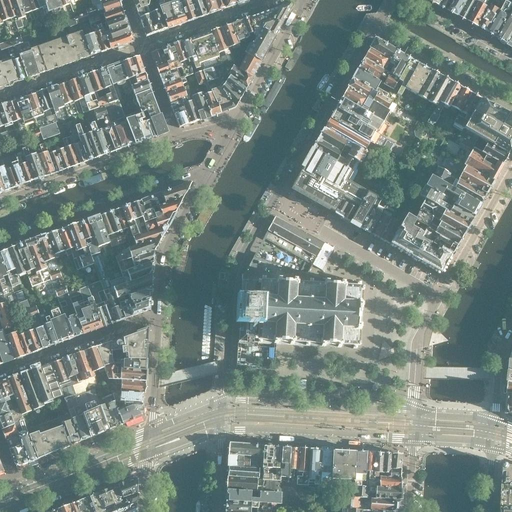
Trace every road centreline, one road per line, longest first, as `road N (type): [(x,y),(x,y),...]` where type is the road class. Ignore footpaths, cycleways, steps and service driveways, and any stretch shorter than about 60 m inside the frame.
road 1 (residential): [(224,405),(238,267),(377,27)]
road 2 (residential): [(0,243),(187,176),(202,180)]
road 3 (tertiary): [(222,430),(414,439)]
road 4 (tertiary): [(414,414),(224,405)]
road 5 (residential): [(174,137),(0,200)]
road 6 (residential): [(0,374),(160,320)]
road 7 (residential): [(377,27),(511,106)]
road 8 (residential): [(302,0),(229,131)]
road 9 (residential): [(141,46),(0,95)]
road 10 (residential): [(202,180),(168,248),(160,320)]
road 11 (residential): [(511,167),(439,295)]
road 12 (residential): [(276,0),(141,46)]
road 13 (tertiary): [(19,495),(149,443)]
road 14 (residential): [(317,227),(439,295)]
road 15 (residential): [(160,320),(149,443)]
road 16 (residential): [(439,295),(417,349),(414,414)]
